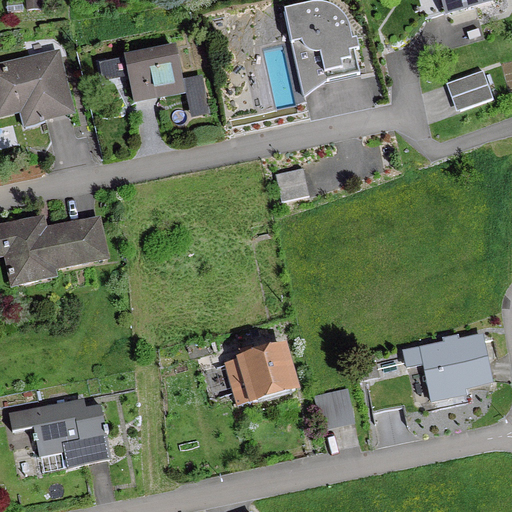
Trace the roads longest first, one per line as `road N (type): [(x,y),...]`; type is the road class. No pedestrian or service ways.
road 1 (residential): [(389,116),(0,200)]
road 2 (residential): [(130,511),(511,435)]
